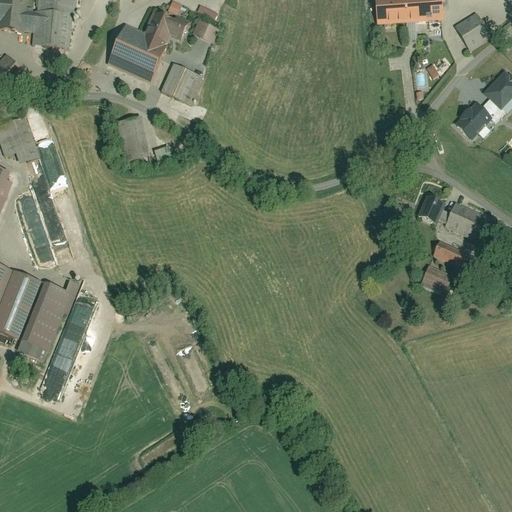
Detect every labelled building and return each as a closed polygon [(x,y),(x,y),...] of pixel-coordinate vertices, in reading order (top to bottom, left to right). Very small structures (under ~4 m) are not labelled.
[(76,17),(77,0),(37,0),(37,9),(32,9),(32,0),(0,0),(0,20),(2,21),(2,31),(36,32),(36,49),(69,50),(70,17),(76,17)] [(444,0),(378,0),(379,24),(445,22),(444,0)] [(123,33),(107,65),(151,88),(168,57),(164,55),(172,40),(181,45),(189,30),(157,13),(141,43),(123,33)] [(474,14),(452,30),(467,51),(490,35),(474,14)] [(201,22),(194,37),(215,46),(221,31),(201,22)] [(11,55),(0,67),(0,87),(9,96),(30,72),(11,55)] [(175,67),(161,95),(185,107),(199,78),(175,67)] [(511,80),(506,74),(485,96),(501,111),(511,99),(511,80)] [(492,120),(478,106),(457,127),(471,141),(492,120)] [(6,123),(19,163),(42,155),(28,115),(6,123)] [(147,122),(122,126),(128,164),(153,159),(147,122)] [(0,222),(19,178),(0,170),(0,222)] [(430,198),(421,221),(438,228),(447,205),(430,198)] [(455,205),(444,231),(482,248),(493,221),(455,205)] [(444,238),(433,259),(458,273),(469,252),(444,238)] [(486,265),(477,280),(498,292),(507,277),(486,265)] [(0,267),(0,335),(15,342),(39,284),(0,267)] [(429,269),(421,285),(443,295),(451,279),(429,269)] [(44,362),(71,298),(77,301),(84,285),(73,280),(67,294),(46,285),(17,351),(44,362)]
